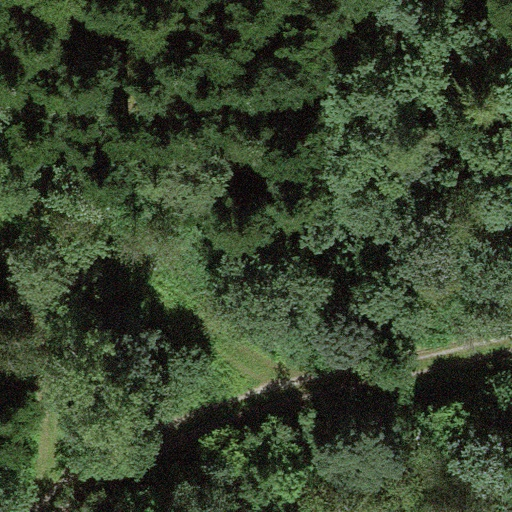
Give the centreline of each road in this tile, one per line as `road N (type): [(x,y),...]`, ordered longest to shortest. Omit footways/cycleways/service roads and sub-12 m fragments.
road 1 (track): [(43,511),(147,434),(316,385),(511,342)]
road 2 (track): [(316,385),(0,212)]
road 3 (track): [(35,511),(55,391),(0,234)]
